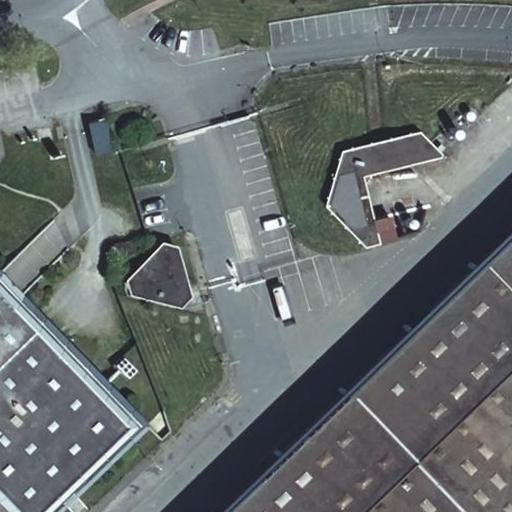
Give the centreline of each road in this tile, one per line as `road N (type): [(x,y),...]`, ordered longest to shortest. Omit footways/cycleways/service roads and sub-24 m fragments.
road 1 (unknown): [(252,433),(511,158)]
road 2 (unknown): [(177,90),(210,186),(252,433)]
